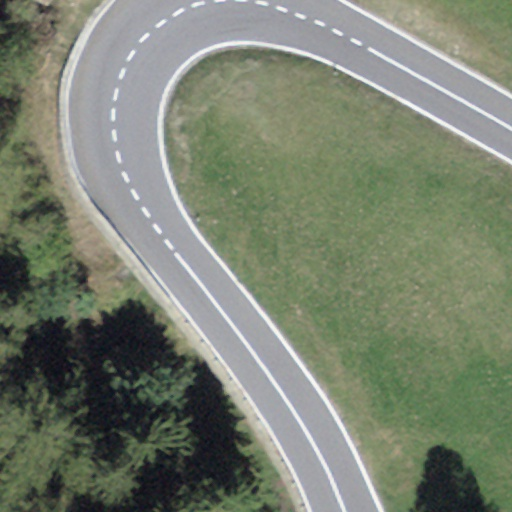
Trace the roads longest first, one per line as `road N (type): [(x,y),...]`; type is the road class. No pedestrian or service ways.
road 1 (secondary): [(346,511),(295,412),(149,216),(121,163),(114,114),(137,46),(174,14),(217,0)]
road 2 (secondary): [(239,0),(333,29),(511,127)]
